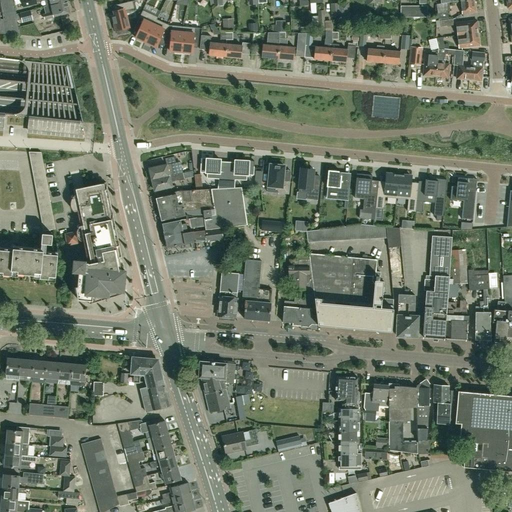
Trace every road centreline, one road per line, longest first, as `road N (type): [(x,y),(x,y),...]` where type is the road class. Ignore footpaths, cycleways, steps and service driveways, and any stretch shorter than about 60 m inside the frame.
road 1 (primary): [(511,140),(0,90)]
road 2 (primary): [(0,102),(511,152)]
road 3 (residential): [(497,100),(177,70),(98,45)]
road 4 (residential): [(511,169),(196,138),(122,150)]
road 5 (secondary): [(220,511),(164,336)]
road 6 (tertiary): [(0,321),(164,336)]
road 7 (secondary): [(124,162),(160,321)]
road 8 (residential): [(511,367),(353,352)]
